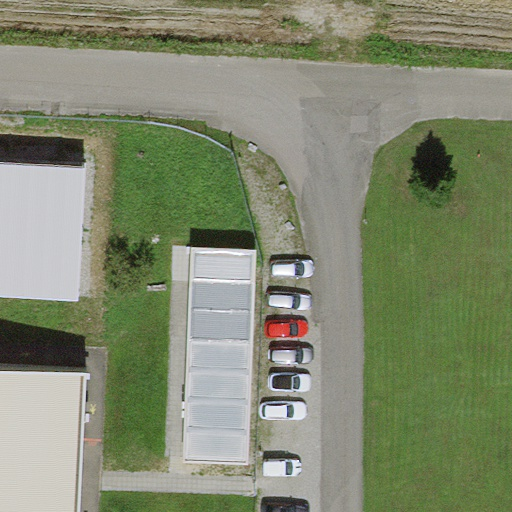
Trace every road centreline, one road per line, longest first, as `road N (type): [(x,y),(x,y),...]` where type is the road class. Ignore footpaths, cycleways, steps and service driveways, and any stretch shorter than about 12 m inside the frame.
road 1 (residential): [(341,86),(342,511)]
road 2 (residential): [(0,69),(341,86)]
road 3 (residential): [(341,86),(511,96)]
